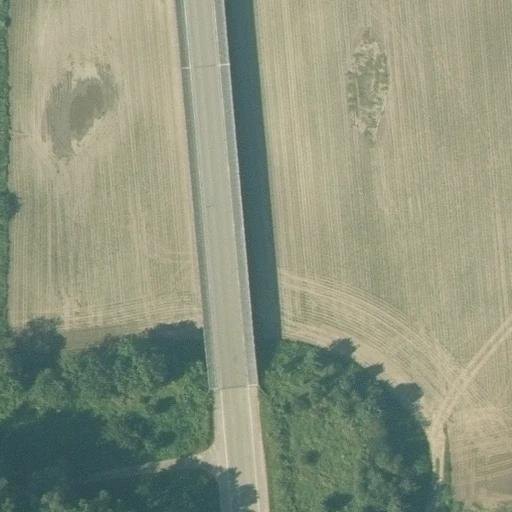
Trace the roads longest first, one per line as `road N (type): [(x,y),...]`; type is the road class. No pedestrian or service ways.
road 1 (unclassified): [(244,511),(199,0)]
road 2 (track): [(238,454),(0,494)]
